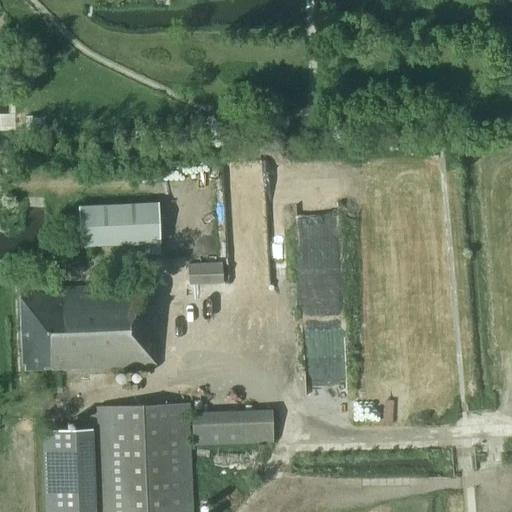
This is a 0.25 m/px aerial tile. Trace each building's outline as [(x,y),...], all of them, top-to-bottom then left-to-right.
[(81,246),(162,243),(160,202),(80,206),(81,246)] [(190,284),(224,283),(223,263),(189,264),(190,284)] [(149,306),(149,284),(21,289),(24,370),(157,365),(156,334),(148,334),(148,318),(155,318),(155,317),(155,306),(149,306)] [(229,358),(251,349),(224,286),(202,296),(229,358)] [(103,511),(193,511),(190,403),(100,407),(103,511)] [(194,445),(275,442),(274,410),(193,412),(194,445)] [(47,511),(86,511),(84,427),(44,428),(47,511)]
